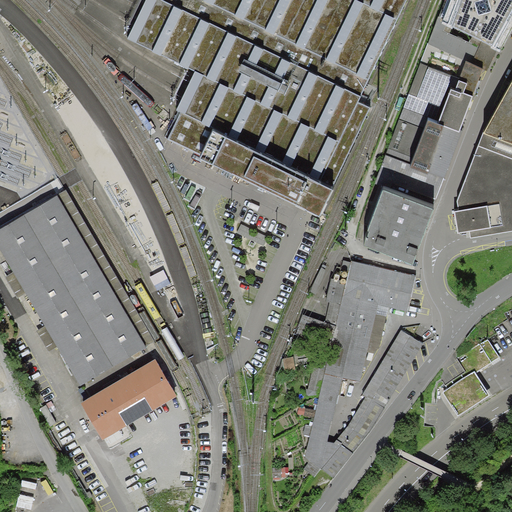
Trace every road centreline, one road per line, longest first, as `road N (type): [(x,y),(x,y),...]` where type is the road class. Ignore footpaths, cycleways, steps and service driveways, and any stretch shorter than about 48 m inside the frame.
road 1 (unclassified): [(315,511),(462,323)]
road 2 (secondary): [(511,403),(448,446),(384,511)]
road 3 (unclassified): [(511,48),(451,181)]
